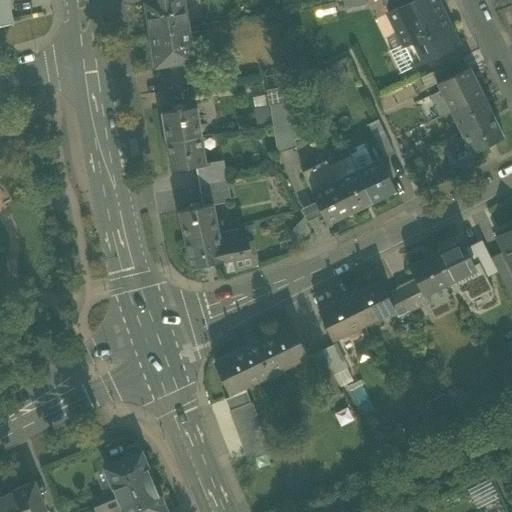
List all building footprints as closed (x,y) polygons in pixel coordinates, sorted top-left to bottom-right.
[(0,0),(0,18),(13,16),(9,0),(0,0)] [(144,2),(149,34),(189,27),(184,0),(156,0),(157,0),(144,2)] [(382,0),(388,12),(413,0),(382,0)] [(413,0),(388,12),(404,44),(415,66),(434,57),(454,47),(458,45),(435,0),(413,0)] [(194,61),(189,27),(149,34),(155,68),(194,61)] [(400,73),(415,66),(404,44),(390,51),(400,73)] [(434,57),(440,68),(459,59),(460,58),(454,47),(434,57)] [(464,70),(459,59),(440,68),(432,72),(437,83),(464,70)] [(187,67),(191,88),(214,84),(211,63),(187,67)] [(437,83),(440,90),(451,112),(483,96),(469,67),(464,70),(437,83)] [(437,83),(432,72),(421,77),(430,96),(440,90),(437,83)] [(440,117),(451,112),(440,90),(430,96),(440,117)] [(493,116),(483,96),(451,112),(461,132),(493,116)] [(272,124),(277,154),(295,148),(282,103),(269,106),(272,124)] [(162,113),(166,141),(201,136),(197,107),(162,113)] [(254,109),(257,124),(269,122),(266,107),(254,109)] [(503,138),(493,116),(461,132),(471,154),(503,138)] [(367,124),(383,157),(393,151),(378,119),(367,124)] [(206,164),(201,136),(166,141),(171,170),(196,166),(206,165),(206,164)] [(380,158),(356,170),(372,202),(396,190),(380,158)] [(196,166),(199,186),(227,181),(223,161),(206,164),(206,165),(196,166)] [(302,173),(312,192),(336,180),(326,161),(302,173)] [(352,212),(372,202),(356,170),(336,180),(352,212)] [(352,212),(336,180),(312,192),(327,224),(352,212)] [(231,202),(227,181),(199,186),(203,206),(213,204),(213,205),(231,202)] [(178,211),(184,240),(219,232),(213,205),(213,204),(203,206),(178,211)] [(237,229),(219,232),(225,261),(251,255),(248,241),(240,243),(237,229)] [(511,269),(511,231),(497,239),(503,252),(511,269)] [(190,268),(225,261),(219,232),(184,240),(190,268)] [(461,241),(435,254),(449,283),(453,281),(475,270),(473,266),(466,251),(461,241)] [(479,263),(486,277),(497,272),(482,242),(466,251),(473,266),(479,263)] [(490,258),(511,300),(511,299),(511,269),(503,252),(490,258)] [(423,296),(449,283),(435,254),(409,266),(416,281),(423,296)] [(475,270),(453,281),(458,291),(465,288),(470,298),(491,288),(486,277),(479,263),(473,266),(475,270)] [(380,281),(349,296),(363,326),(394,311),(387,295),(380,281)] [(416,281),(399,289),(411,315),(429,307),(423,296),(416,281)] [(399,321),(411,315),(399,289),(387,295),(394,311),(399,321)] [(332,341),(363,326),(349,296),(318,311),(332,341)] [(214,362),(230,395),(307,357),(291,325),(214,362)] [(335,344),(322,350),(332,370),(331,371),(333,375),(347,369),(335,344)] [(321,376),(331,371),(332,370),(322,350),(311,355),(321,376)] [(225,399),(229,411),(250,403),(246,391),(225,399)] [(269,451),(250,403),(229,411),(248,460),(269,451)] [(123,511),(166,511),(140,452),(105,467),(116,493),(118,497),(120,502),(123,511)] [(45,511),(34,483),(4,495),(10,511),(45,511)] [(93,500),(96,507),(118,497),(116,493),(113,492),(93,500)] [(0,511),(10,511),(4,495),(0,496),(0,511)] [(120,502),(118,497),(96,507),(97,511),(101,511),(119,505),(120,502)]
